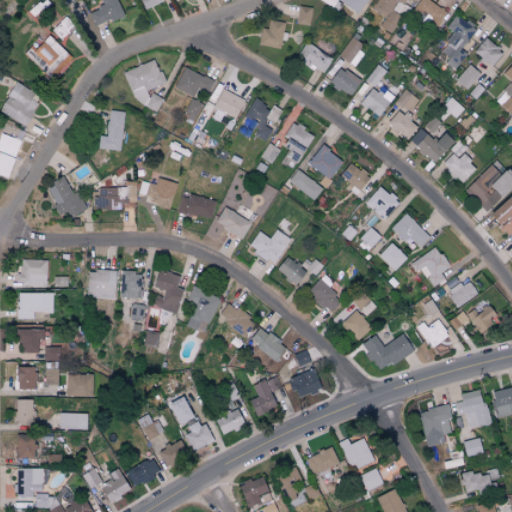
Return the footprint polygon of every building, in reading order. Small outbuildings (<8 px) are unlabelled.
[(88,12),(94,27),(122,15),(116,0),(100,0),(103,6),(88,12)] [(163,1),(162,0),(138,0),(143,10),(163,1)] [(319,0),(332,8),(336,0),(319,0)] [(337,0),(337,1),(355,15),(367,0),(337,0)] [(406,0),(376,0),(372,11),(384,17),(378,28),(390,33),(406,0)] [(419,0),(411,12),(436,28),(446,12),(427,0),(419,0)] [(311,8),(298,5),(293,30),(306,33),(311,8)] [(440,51),(448,58),(445,63),(455,70),(466,54),(460,49),(475,29),(455,14),(445,28),(453,33),(440,51)] [(61,40),(71,29),(61,19),(51,31),(61,40)] [(258,47),(279,49),(282,22),(268,20),(267,29),(260,28),(258,47)] [(338,57),(355,67),(363,53),(355,48),(361,38),(352,33),(338,57)] [(490,67),(502,53),(484,38),(472,53),(490,67)] [(315,48),(304,42),(295,59),(322,73),(334,50),(318,42),(315,48)] [(123,71),(139,113),(161,105),(156,93),(148,96),(145,90),(163,84),(154,60),(123,71)] [(511,62),(502,74),(511,82),(495,100),(510,113),(511,109),(511,104),(507,100),(511,93),(511,62)] [(365,82),(374,87),(384,71),(375,65),(365,82)] [(466,91),(479,75),(468,65),(454,81),(466,91)] [(213,81),(183,67),(173,88),(203,102),(213,81)] [(329,85),(351,96),(359,79),(337,68),(329,85)] [(37,104),(29,99),(33,93),(15,82),(0,106),(0,112),(24,126),(37,104)] [(393,97),(384,91),(380,96),(370,88),(359,104),(377,117),(393,97)] [(213,108),(236,117),(243,99),(220,90),(213,108)] [(417,100),(403,90),(393,104),(407,114),(417,100)] [(193,121),(201,104),(190,98),(182,116),(193,121)] [(463,109),(450,98),(441,107),(454,119),(463,109)] [(235,131),(248,138),(251,134),(264,142),(271,130),(261,125),(270,109),(253,100),(235,131)] [(417,125),(397,110),(385,125),(405,141),(417,125)] [(119,151),(123,112),(108,111),(105,137),(98,136),(96,149),(119,151)] [(439,121),(430,116),(423,127),(432,133),(439,121)] [(280,145),(288,150),(281,163),(292,169),(311,134),(292,123),(280,145)] [(409,139),(431,163),(452,142),(443,133),(433,143),(420,129),(409,139)] [(0,151),(15,157),(21,141),(0,133),(0,134),(0,151)] [(259,157),(270,164),(278,150),(268,143),(259,157)] [(318,184),(325,188),(342,161),(319,146),(307,165),(323,176),(318,184)] [(443,166),(461,184),(476,168),(458,151),(443,166)] [(14,158),(0,152),(0,174),(7,177),(14,158)] [(348,163),(339,177),(348,183),(344,188),(356,196),(368,176),(348,163)] [(485,212),(511,186),(511,176),(505,169),(499,174),(490,165),(464,190),(485,212)] [(313,200),(321,189),(296,170),(287,182),(313,200)] [(58,216),(68,212),(70,216),(85,210),(77,191),(71,194),(64,178),(46,186),(58,216)] [(175,183),(155,178),(153,186),(141,183),(138,194),(150,197),(148,204),(169,209),(175,183)] [(382,220),(398,203),(379,186),(364,203),(382,220)] [(97,188),(97,197),(92,197),(91,210),(125,211),(125,189),(97,188)] [(179,195),(176,213),(211,219),(214,200),(179,195)] [(511,198),(509,195),(488,215),(507,236),(511,232),(511,198)] [(213,225),(241,238),(249,222),(221,208),(213,225)] [(403,242),(408,237),(419,248),(429,238),(405,213),(389,228),(403,242)] [(369,248),(379,237),(369,227),(359,238),(369,248)] [(247,247),(273,265),(290,240),(274,229),(268,238),(257,231),(247,247)] [(377,254),(392,271),(406,259),(391,242),(377,254)] [(429,288),(444,279),(440,273),(449,267),(436,247),(412,261),(429,288)] [(306,271),(286,256),(275,271),(295,286),(306,271)] [(15,285),(46,285),(46,260),(20,260),(19,273),(15,273),(15,285)] [(114,300),(115,271),(87,270),(86,298),(114,300)] [(181,289),(175,287),(178,275),(157,270),(151,290),(155,291),(151,307),(175,313),(181,289)] [(138,298),(138,272),(119,272),(118,298),(138,298)] [(329,313),(341,299),(328,287),(332,283),(322,275),(306,293),(329,313)] [(447,292),(456,307),(477,295),(467,279),(447,292)] [(194,305),(184,326),(194,330),(198,320),(207,324),(219,298),(191,286),(185,300),(194,305)] [(16,319),(32,319),(32,312),(51,313),(51,294),(16,293),(16,319)] [(216,317),(242,335),(252,321),(226,303),(216,317)] [(467,317),(477,333),(497,320),(486,304),(467,317)] [(370,327),(353,310),(340,325),(356,341),(370,327)] [(467,319),(461,311),(447,321),(454,330),(467,319)] [(448,336),(435,318),(417,330),(430,348),(448,336)] [(286,346),(257,328),(248,343),(277,360),(286,346)] [(157,332),(143,331),(142,346),(156,347),(157,332)] [(373,336),(360,345),(377,372),(411,351),(400,335),(381,347),(373,336)] [(60,360),(59,347),(43,348),(43,360),(60,360)] [(293,356),(296,367),(308,363),(304,352),(293,356)] [(16,390),(35,390),(34,367),(16,367),(16,390)] [(287,376),(296,400),(319,391),(310,367),(287,376)] [(90,396),(91,375),(65,374),(64,395),(90,396)] [(256,398),(248,400),(254,417),(275,409),(265,380),(251,385),(256,398)] [(511,387),(491,392),(495,417),(511,413),(511,387)] [(459,394),(461,401),(453,403),(456,415),(463,413),(466,429),(488,424),(480,389),(459,394)] [(176,426),(191,419),(181,397),(166,404),(176,426)] [(13,424),(31,425),(32,400),(14,399),(13,424)] [(425,447),(443,443),(441,435),(451,433),(445,405),(417,412),(425,447)] [(219,434),(244,425),(238,409),(214,418),(219,434)] [(85,430),(85,414),(58,413),(57,429),(85,430)] [(150,423),(146,415),(136,420),(146,440),(161,432),(155,421),(150,423)] [(181,432),(192,452),(211,441),(201,422),(181,432)] [(15,457),(33,458),(33,435),(15,435),(15,457)] [(373,460),(361,438),(349,445),(345,439),(337,443),(352,471),(373,460)] [(481,454),(479,439),(461,441),(464,457),(481,454)] [(186,455),(180,440),(157,451),(164,465),(186,455)] [(310,475),(337,465),(331,448),(304,457),(310,475)] [(124,472),(132,487),(158,474),(150,458),(124,472)] [(100,481),(92,468),(80,476),(89,489),(100,481)] [(358,476),(365,491),(381,484),(375,468),(358,476)] [(41,469),(15,469),(14,497),(31,498),(31,492),(40,492),(41,469)] [(110,480),(98,488),(109,504),(130,490),(115,469),(106,475),(110,480)] [(283,502),(302,496),(294,469),(275,475),(283,502)] [(463,494),(494,488),(492,479),(497,478),(496,470),(472,475),(471,471),(459,473),(463,494)] [(261,503),(261,502),(270,499),(261,476),(237,485),(246,508),(261,503)] [(374,498),(379,510),(378,511),(404,511),(393,489),(374,498)] [(33,507),(46,507),(48,511),(90,511),(81,498),(67,498),(67,507),(62,510),(52,495),(33,494),(33,507)] [(260,509),(262,511),(275,511),(272,503),(260,509)]
